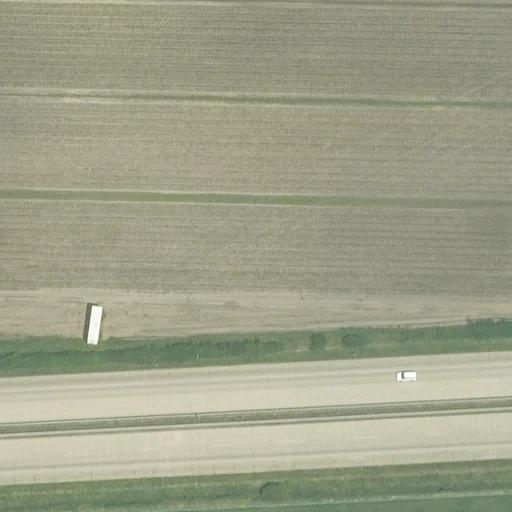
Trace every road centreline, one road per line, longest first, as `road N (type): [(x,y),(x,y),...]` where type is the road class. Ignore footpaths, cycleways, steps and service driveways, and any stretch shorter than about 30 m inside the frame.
road 1 (motorway): [(511,370),(0,397)]
road 2 (motorway): [(0,463),(511,436)]
